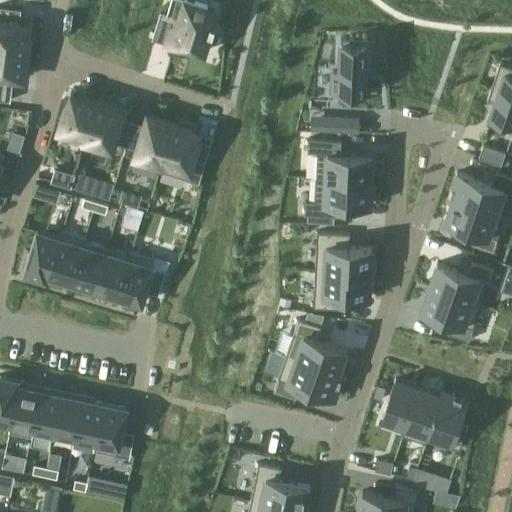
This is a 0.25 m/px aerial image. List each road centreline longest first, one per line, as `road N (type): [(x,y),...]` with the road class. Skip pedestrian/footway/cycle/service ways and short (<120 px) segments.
road 1 (residential): [(328,511),(406,260)]
road 2 (residential): [(0,261),(53,64)]
road 3 (residential): [(53,64),(222,113),(224,102),(231,104)]
road 4 (residential): [(406,260),(440,143),(397,134)]
road 5 (residential): [(397,134),(406,260)]
